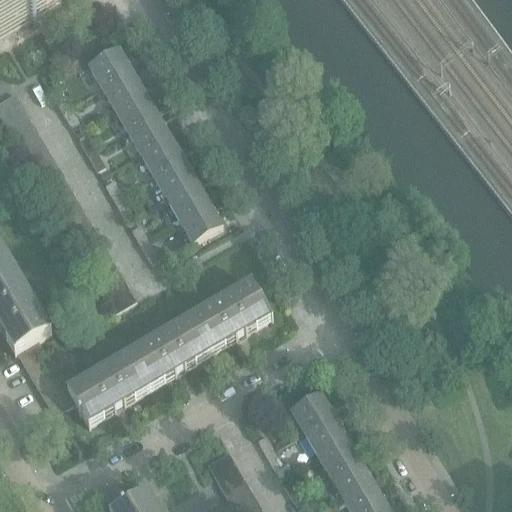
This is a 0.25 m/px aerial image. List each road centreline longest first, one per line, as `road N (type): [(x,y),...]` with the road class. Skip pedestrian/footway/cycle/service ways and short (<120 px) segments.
road 1 (residential): [(343,331),(143,0)]
road 2 (residential): [(44,511),(343,331)]
road 3 (residential): [(447,511),(343,331)]
